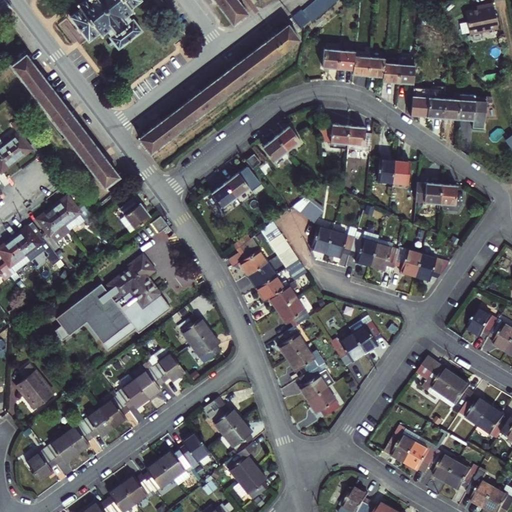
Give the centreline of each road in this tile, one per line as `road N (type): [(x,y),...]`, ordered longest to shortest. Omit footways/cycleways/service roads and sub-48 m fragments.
road 1 (residential): [(163,194),(289,101),(331,93),(360,99),(497,190)]
road 2 (residential): [(38,511),(253,353)]
road 3 (residential): [(163,194),(212,268),(253,353)]
road 4 (residential): [(15,0),(112,129)]
road 5 (residential): [(253,353),(298,490)]
road 6 (residential): [(337,441),(419,324)]
road 7 (residential): [(112,129),(221,47)]
road 8 (residential): [(337,441),(446,511)]
